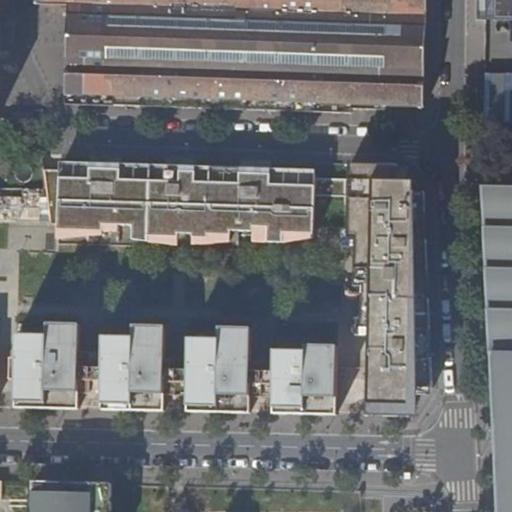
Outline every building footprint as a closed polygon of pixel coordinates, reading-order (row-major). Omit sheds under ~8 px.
[(37,0),(37,3),(37,5),(70,6),(67,105),(356,116),(356,113),(389,114),(389,109),(427,109),(430,0),(37,0)] [(511,0),(497,0),(497,12),(511,12),(511,0)] [(511,12),(497,12),(496,22),(511,22),(511,12)] [(399,167),(350,165),(348,229),(356,229),(354,289),(362,289),(361,322),(369,322),(369,330),(361,330),(358,417),(410,418),(411,417),(412,392),(435,392),(426,193),(417,193),(416,183),(399,183),(399,167)] [(315,180),(41,166),(44,190),(45,199),(47,215),(48,224),(55,224),(55,230),(116,230),(115,224),(130,224),(130,230),(283,232),(283,225),(313,227),(315,180)] [(511,373),(508,385),(508,389),(509,401),(511,408),(511,194),(500,194),(500,355),(511,354),(511,373)] [(47,215),(45,199),(0,199),(0,223),(48,224),(47,215)] [(7,336),(6,410),(69,411),(71,326),(38,325),(37,336),(7,336)] [(125,338),(94,338),(92,412),(155,413),(157,328),(125,327),(125,338)] [(180,340),(178,414),(241,415),(242,330),(211,329),(210,341),(180,340)] [(263,352),(262,416),(326,417),(327,347),(295,347),(295,353),(263,352)] [(503,509),(503,511),(511,511),(511,466),(499,467),(498,469),(501,469),(502,487),(500,487),(500,489),(502,489),(503,506),(500,506),(500,509),(503,509)] [(113,511),(115,487),(37,485),(35,511),(113,511)]
